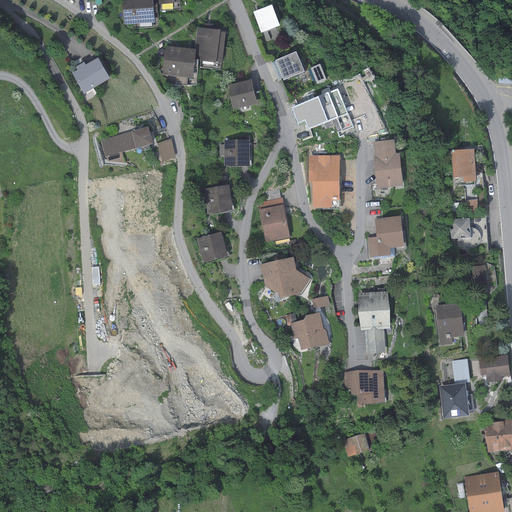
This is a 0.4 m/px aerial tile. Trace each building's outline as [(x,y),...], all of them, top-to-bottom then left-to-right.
[(121,0),(123,25),(154,23),(153,4),(152,0),(121,0)] [(271,5),(253,12),(261,33),(280,26),(271,5)] [(196,28),(194,49),(195,49),(194,61),(216,63),(216,61),(222,62),(225,32),(219,31),(219,30),(196,28)] [(194,49),(165,46),(162,75),(192,78),(194,61),(195,49),(194,49)] [(294,51),(274,60),(283,80),(303,71),(294,51)] [(73,72),(71,73),(83,94),(109,78),(97,58),(85,65),(83,62),(75,67),(76,68),(72,70),(73,72)] [(251,80),(227,86),(233,110),(257,104),(251,80)] [(337,89),(292,108),(298,123),(306,120),(309,128),(336,117),(342,131),(353,127),(337,89)] [(147,127),(100,140),(105,157),(106,157),(122,152),(152,144),(147,127)] [(171,140),(157,143),(162,161),(174,158),(175,154),(171,140)] [(249,140),(224,141),(224,145),(219,145),(220,156),(224,156),(224,166),(249,166),(249,140)] [(393,140),(373,142),(375,156),(373,156),(377,189),(402,186),(399,153),(395,153),(393,140)] [(473,149),(451,150),(453,178),(462,177),(462,182),(475,181),(473,149)] [(122,152),(106,157),(108,162),(125,163),(122,152)] [(339,155),(308,156),(308,183),(312,183),(312,208),(331,208),(331,201),(339,201),(339,155)] [(228,185),(203,189),(207,214),(231,211),(228,185)] [(261,202),(263,209),(284,205),(282,198),(280,189),(266,191),(268,201),(261,202)] [(263,209),(260,210),(267,243),(291,238),(284,205),(263,209)] [(376,237),(367,238),(369,258),(390,255),(389,248),(403,246),(400,216),(374,219),(376,237)] [(461,238),(462,241),(463,243),(464,245),(467,246),(469,247),(471,247),(474,247),(476,246),(478,244),(479,242),(480,240),(480,237),(480,235),(479,232),(477,231),(475,229),(472,228),(470,228),(469,218),(450,219),(451,239),(461,238)] [(220,232),(196,239),(203,263),(227,256),(220,232)] [(292,258),(260,265),(264,287),(274,292),(277,292),(278,298),(300,294),(309,278),(295,270),(292,258)] [(387,292),(358,294),(360,331),(364,330),(365,353),(385,352),(383,329),(389,329),(387,292)] [(327,296),(311,300),(314,309),(329,306),(327,296)] [(460,303),(436,306),(440,346),(452,345),(451,338),(463,337),(460,303)] [(296,321),(289,323),(290,326),(293,339),(298,338),(301,350),(329,344),(325,330),(323,329),(319,312),(304,315),(303,320),(296,321)] [(287,326),(290,326),(289,323),(296,321),(295,314),(285,316),(287,326)] [(507,355),(479,358),(481,375),(486,375),(486,382),(502,381),(501,377),(509,376),(507,355)] [(383,371),(344,372),(345,395),(357,395),(357,403),(384,402),(383,371)] [(465,383),(439,386),(442,419),(468,416),(465,383)] [(511,419),(484,422),(487,452),(511,449),(511,419)] [(364,434),(343,440),(348,457),(369,450),(364,434)] [(498,472),(464,477),(467,497),(501,492),(498,472)] [(503,511),(501,492),(467,497),(469,511),(503,511)]
